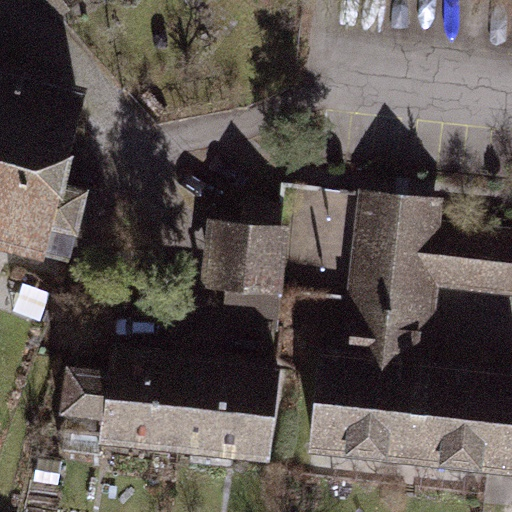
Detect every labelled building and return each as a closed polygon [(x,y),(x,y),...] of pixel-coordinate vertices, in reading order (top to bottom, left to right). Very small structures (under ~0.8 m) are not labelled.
[(37,0),(50,18),(73,0),(37,0)] [(0,40),(3,30),(0,28),(0,225),(37,235),(76,92),(0,71),(0,40)] [(511,295),(511,236),(434,229),(436,205),(320,193),(309,295),(355,299),(349,359),(326,357),(317,446),(510,465),(511,446),(511,377),(421,368),(429,287),(511,295)] [(283,231),(213,224),(208,285),(277,291),(283,231)] [(104,373),(67,370),(63,404),(102,408),(99,431),(179,440),(188,360),(106,352),(104,373)] [(278,370),(188,360),(179,440),(270,449),(278,370)]
